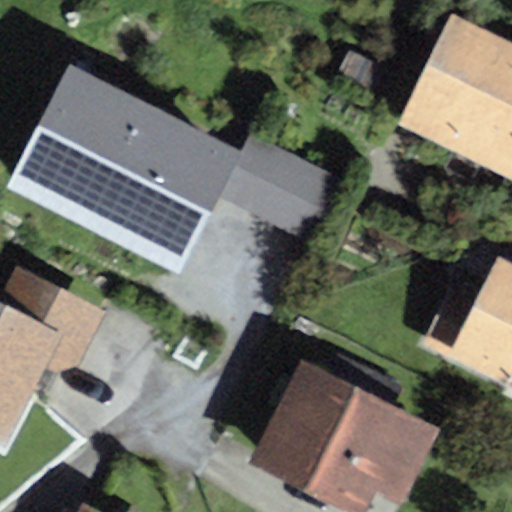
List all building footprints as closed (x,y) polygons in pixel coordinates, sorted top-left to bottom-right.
[(511,44),(464,21),(410,131),(511,181),(511,44)] [(246,165),(73,84),(23,188),(177,261),(213,185),(312,231),(335,184),(255,147),(246,165)] [(511,269),(492,308),(457,291),(427,350),(511,392),(511,269)] [(14,315),(0,307),(0,443),(15,451),(57,372),(81,384),(115,320),(34,277),(14,315)] [(413,511),(450,442),(311,370),(261,467),(347,511),(374,511),(380,501),(401,511),(413,511)]
